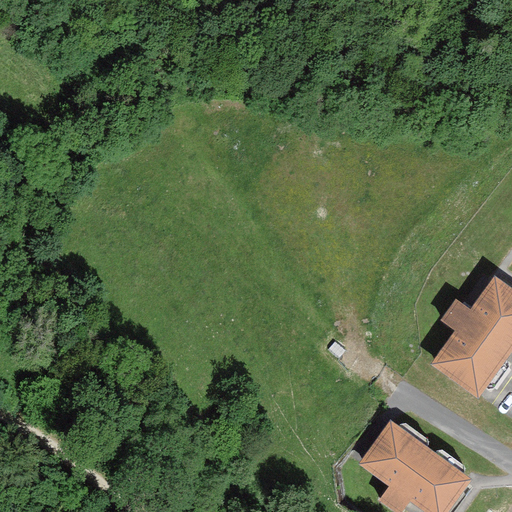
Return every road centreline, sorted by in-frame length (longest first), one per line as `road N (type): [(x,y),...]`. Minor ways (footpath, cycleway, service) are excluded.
road 1 (track): [(0,408),(129,511)]
road 2 (residential): [(511,467),(383,382)]
